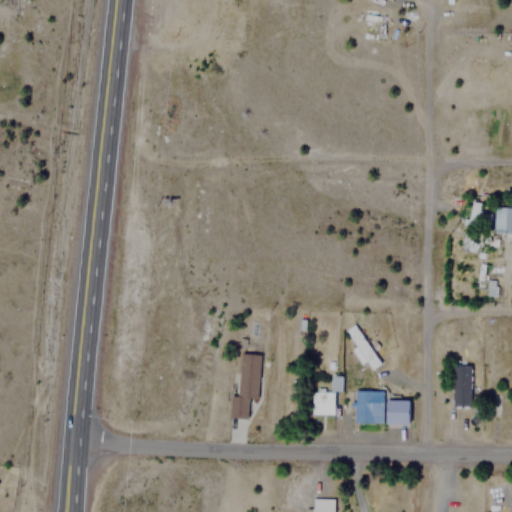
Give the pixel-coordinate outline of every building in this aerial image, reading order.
[(204,0),(185,0),(182,35),(201,37),(204,0)] [(479,201),(469,200),(467,229),(476,230),(479,201)] [(511,233),(511,205),(493,205),(493,233),(511,233)] [(381,361),(352,323),(340,332),(363,362),(365,361),(371,368),(381,361)] [(257,398),(259,353),(235,351),(232,418),(246,418),(247,397),(257,398)] [(470,364),(451,364),(451,392),(470,392),(470,364)] [(342,391),(342,376),(331,376),(330,391),(342,391)] [(383,421),(383,388),(352,388),(352,421),(383,421)] [(333,391),(311,391),(311,413),(333,413),(333,391)] [(386,421),(408,421),(408,398),(386,398),(386,421)] [(335,511),(336,499),(314,499),(314,509),(306,508),(305,511),(335,511)]
